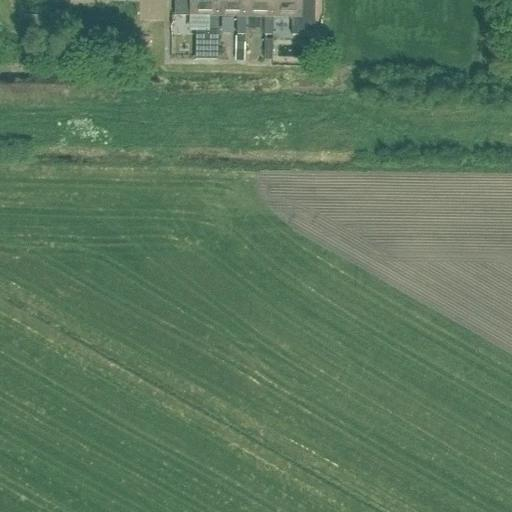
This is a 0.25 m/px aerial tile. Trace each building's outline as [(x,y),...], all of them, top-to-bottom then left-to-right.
[(216,61),(216,17),(216,0),(173,0),(174,17),(208,17),(208,33),(194,32),(193,61),(216,61)] [(243,17),(243,0),(216,0),(216,17),(235,17),(235,35),(244,35),(244,17),(243,17)] [(271,17),(271,0),(243,0),(243,17),(244,17),(263,17),(262,35),(271,35),(271,17)] [(271,0),(271,17),(290,18),(290,36),(299,36),(299,31),(313,31),(313,0),(271,0)] [(244,36),(235,36),(235,61),(243,61),(244,36)] [(272,40),(263,40),(263,62),(271,62),(272,40)]
